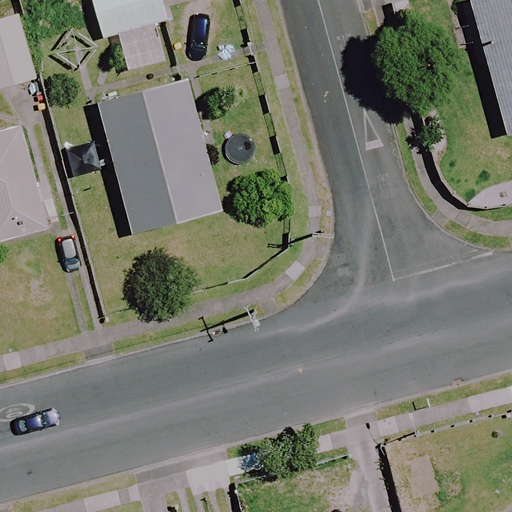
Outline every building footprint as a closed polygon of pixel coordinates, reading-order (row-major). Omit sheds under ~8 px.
[(168,61),(150,0),(86,0),(99,41),(110,38),(121,75),(168,61)] [(511,0),(465,0),(500,134),(511,131),(511,0)] [(0,89),(30,81),(12,19),(0,21),(0,89)] [(215,216),(184,83),(96,103),(127,236),(215,216)] [(0,242),(51,229),(23,125),(0,131),(0,242)] [(60,308),(39,251),(17,259),(38,316),(60,308)]
